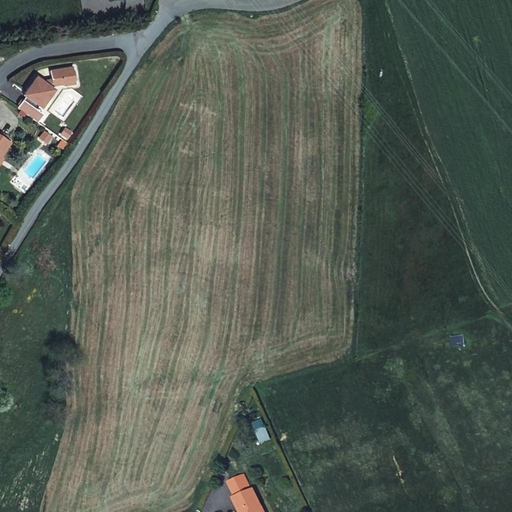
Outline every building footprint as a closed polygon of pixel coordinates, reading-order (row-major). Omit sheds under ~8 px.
[(27,95),(17,108),(31,118),(36,110),(40,105),(43,106),(50,97),(47,87),(50,86),(63,84),(64,86),(75,84),(75,81),(73,81),(72,71),(73,70),(73,67),(50,71),(51,81),(41,83),(40,81),(35,78),(24,93),(27,95)] [(31,118),(37,122),(42,115),(36,110),(31,118)] [(65,128),(61,134),(66,138),(70,132),(65,128)] [(0,129),(0,137),(8,143),(12,137),(0,129)] [(44,132),(40,138),(47,143),(51,136),(44,132)] [(0,155),(8,143),(0,137),(0,155)] [(239,505),(241,511),(264,511),(254,490),(252,491),(245,476),(231,482),(238,498),(236,498),(239,505)]
